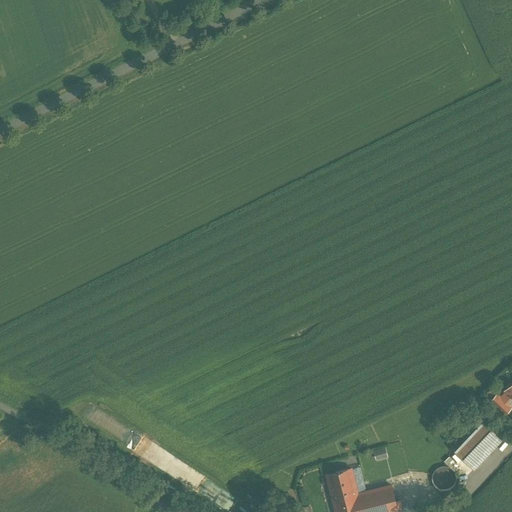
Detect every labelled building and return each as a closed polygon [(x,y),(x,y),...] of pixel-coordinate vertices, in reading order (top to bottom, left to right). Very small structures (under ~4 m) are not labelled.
[(497,394),(491,401),(505,413),(510,407),(497,394)] [(501,438),(483,421),(455,451),(473,467),(501,438)] [(380,458),(392,456),(390,447),(379,448),(380,458)] [(350,468),(326,474),(336,511),(361,511),(357,493),(350,468)] [(448,469),(446,468),(443,469),(439,471),(437,474),(436,477),(436,480),(437,484),(439,486),(443,488),(447,489),(450,488),(454,485),(455,482),(456,478),(456,476),(454,473),(452,470),(448,469)] [(201,474),(193,483),(200,489),(208,480),(201,474)] [(357,493),(361,511),(386,511),(398,509),(391,485),(357,493)]
